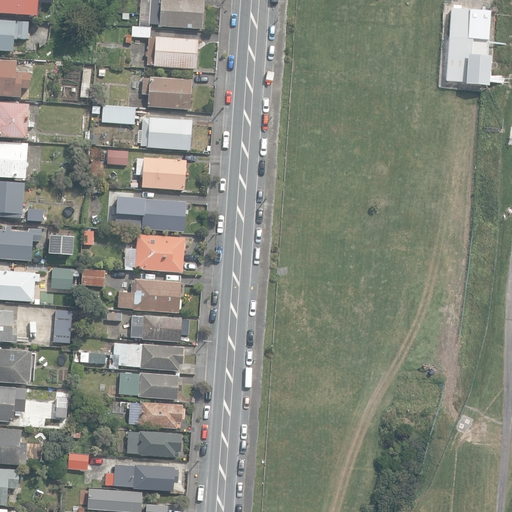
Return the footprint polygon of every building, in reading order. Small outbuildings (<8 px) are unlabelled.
[(40,0),(0,0),(0,13),(39,16),(40,0)] [(160,26),(204,30),(206,0),(151,0),(150,23),(161,24),(160,26)] [(490,86),(493,56),(487,56),(491,11),(452,8),(447,82),(467,83),(467,85),(487,86),(490,86)] [(0,19),(0,50),(14,51),(15,39),(18,39),(18,38),(29,39),(30,22),(18,21),(18,24),(17,24),(17,20),(0,19)] [(151,38),(152,27),(133,26),(132,36),(151,38)] [(154,66),(198,69),(200,39),(157,37),(157,39),(149,38),(147,64),(154,65),(154,66)] [(33,72),(18,71),(19,61),(0,60),(0,96),(23,98),(24,89),(32,89),(33,72)] [(92,69),(83,68),(82,84),(91,84),(92,69)] [(191,109),(193,79),(151,76),(151,78),(143,78),(142,94),(150,95),(149,106),(191,109)] [(78,88),(64,87),(63,102),(77,103),(78,88)] [(0,137),(29,140),(31,104),(0,102),(0,137)] [(102,122),(135,125),(137,108),(104,105),(102,122)] [(191,150),(193,120),(150,117),(150,119),(144,118),(143,130),(139,130),(138,142),(142,143),(142,146),(148,146),(148,148),(191,150)] [(30,144),(0,141),(0,177),(27,179),(30,144)] [(128,166),(129,151),(108,150),(107,164),(128,166)] [(143,187),(185,190),(188,160),(145,157),(145,159),(138,158),(136,175),(144,175),(143,187)] [(0,216),(26,218),(26,209),(24,209),(26,183),(0,181),(0,211),(1,212),(0,216)] [(186,232),(188,201),(119,196),(117,213),(144,215),(143,229),(186,232)] [(44,221),(45,210),(29,209),(29,220),(44,221)] [(43,241),(44,229),(30,228),(29,231),(12,230),(13,227),(7,226),(6,230),(0,229),(0,258),(33,261),(34,241),(43,241)] [(94,231),(85,230),(85,245),(94,245),(94,231)] [(184,273),(187,237),(138,234),(135,269),(184,273)] [(76,236),(51,235),(50,253),(75,255),(76,236)] [(74,269),(53,267),(52,288),(73,290),(74,269)] [(105,287),(106,270),(83,268),(82,285),(105,287)] [(0,299),(35,301),(36,280),(40,281),(41,274),(36,273),(36,272),(0,270),(0,299)] [(134,309),(180,313),(180,310),(182,308),(183,301),(181,299),(183,282),(136,278),(135,283),(133,282),(132,293),(120,292),(119,307),(134,308),(134,309)] [(0,340),(18,342),(19,329),(15,329),(16,311),(0,309),(0,340)] [(73,310),(56,309),(54,342),(71,343),(73,310)] [(121,313),(104,312),(104,322),(121,323),(121,313)] [(190,335),(191,320),(183,319),(183,318),(144,315),(144,316),(133,315),(131,337),(143,338),(143,340),(181,342),(182,334),(190,335)] [(186,347),(143,344),(143,345),(115,343),(114,354),(119,355),(119,365),(141,367),(141,368),(181,371),(181,364),(184,364),(186,347)] [(34,351),(0,348),(0,382),(29,384),(29,382),(32,382),(34,351)] [(106,364),(107,354),(82,352),(81,362),(106,364)] [(336,368),(289,364),(287,364),(285,384),(282,383),(280,400),(318,404),(318,399),(328,400),(329,386),(334,386),(336,368)] [(337,403),(375,407),(376,387),(382,388),(383,372),(366,370),(364,386),(339,384),(337,403)] [(183,391),(184,378),(180,377),(180,375),(141,372),(141,374),(121,372),(120,394),(139,395),(139,397),(178,399),(179,391),(183,391)] [(17,387),(0,385),(0,420),(15,422),(16,410),(22,410),(24,392),(17,391),(17,387)] [(179,423),(183,419),(185,419),(186,408),(184,408),(184,404),(142,402),(142,403),(131,402),(130,424),(141,424),(141,426),(178,428),(179,423)] [(0,463),(20,465),(20,464),(27,464),(28,443),(22,442),(23,430),(0,428),(0,463)] [(182,451),(183,433),(140,431),(140,432),(129,431),(127,453),(139,454),(138,455),(176,457),(176,451),(182,451)] [(69,468),(88,470),(90,455),(70,453),(69,468)] [(176,469),(176,467),(136,464),(136,465),(116,464),(116,474),(106,473),(106,485),(134,487),(134,488),(174,491),(175,482),(179,482),(180,470),(176,469)] [(21,470),(0,468),(0,504),(8,505),(9,487),(19,488),(21,470)] [(142,511),(144,492),(90,488),(88,509),(132,511),(142,511)]
